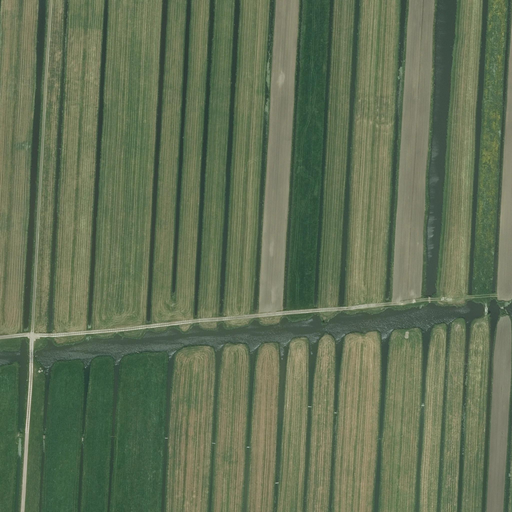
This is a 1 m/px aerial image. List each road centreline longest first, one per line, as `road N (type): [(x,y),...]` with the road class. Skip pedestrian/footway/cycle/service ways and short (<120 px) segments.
road 1 (track): [(21,511),(50,0)]
road 2 (track): [(0,337),(484,295)]
